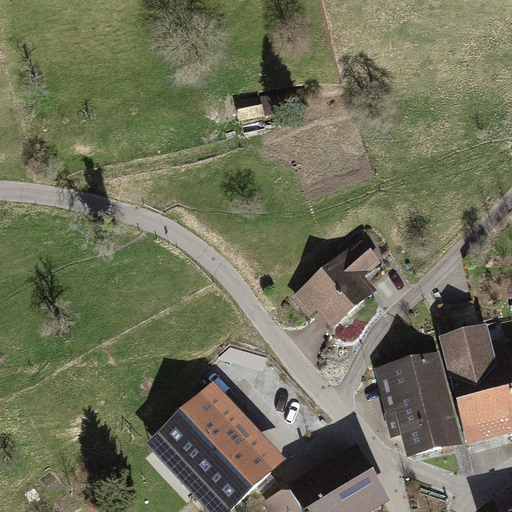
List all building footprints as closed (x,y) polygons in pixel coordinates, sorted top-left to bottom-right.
[(307,91),(237,104),(242,128),(312,114),(307,91)] [(378,230),(369,237),(379,251),(388,244),(378,230)] [(359,243),(292,299),(328,341),(380,298),(367,283),(382,270),(359,243)] [(390,369),(372,373),(386,437),(403,433),(409,461),(511,437),(511,346),(494,350),(489,328),(438,339),(442,357),(434,359),(431,343),(386,353),(390,369)] [(148,454),(203,511),(244,511),(291,467),(216,389),(148,454)] [(359,452),(262,505),(265,511),(369,511),(387,502),(359,452)]
